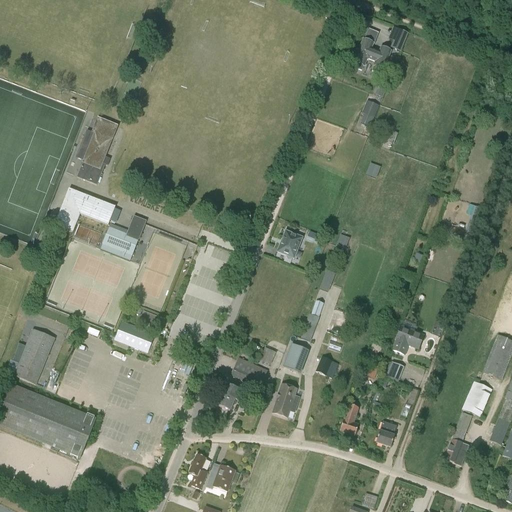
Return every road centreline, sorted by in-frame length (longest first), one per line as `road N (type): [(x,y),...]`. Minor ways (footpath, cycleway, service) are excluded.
road 1 (unclassified): [(499,511),(358,460),(294,445),(185,438)]
road 2 (track): [(259,248),(357,1)]
road 3 (unclassified): [(185,438),(259,248)]
road 4 (track): [(511,58),(357,1)]
